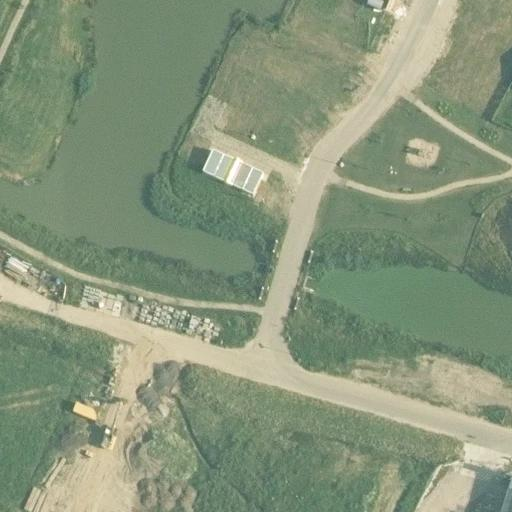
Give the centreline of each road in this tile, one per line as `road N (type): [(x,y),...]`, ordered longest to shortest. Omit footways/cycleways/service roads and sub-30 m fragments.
road 1 (residential): [(428,0),(386,87),(319,162),(259,369)]
road 2 (residential): [(259,369),(511,440)]
road 3 (residential): [(142,343),(79,511)]
road 4 (residential): [(0,286),(142,343)]
